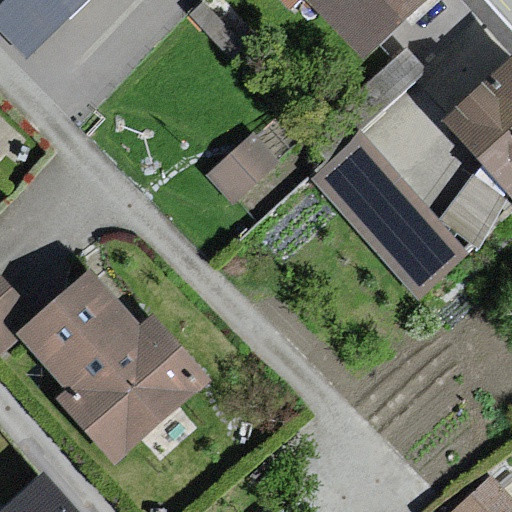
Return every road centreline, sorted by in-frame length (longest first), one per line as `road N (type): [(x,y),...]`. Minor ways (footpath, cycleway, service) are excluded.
road 1 (residential): [(403,484),(0,62)]
road 2 (residential): [(93,511),(0,405)]
